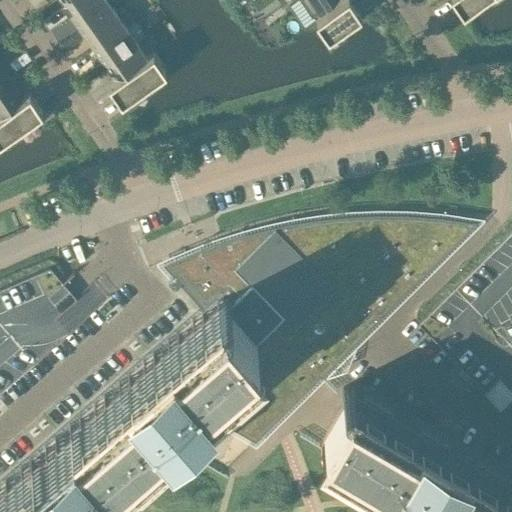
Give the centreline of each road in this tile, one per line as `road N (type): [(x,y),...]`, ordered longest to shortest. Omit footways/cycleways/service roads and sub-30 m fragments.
road 1 (residential): [(495,111),(499,207),(373,346),(425,389),(511,441)]
road 2 (unclassified): [(133,202),(276,158),(466,115)]
road 3 (residential): [(0,437),(158,303),(129,266),(104,212)]
road 4 (residential): [(5,0),(100,134),(133,202)]
road 5 (residential): [(404,0),(454,71),(466,115)]
